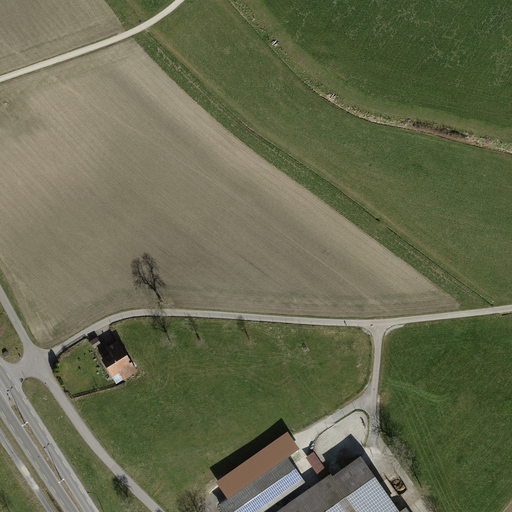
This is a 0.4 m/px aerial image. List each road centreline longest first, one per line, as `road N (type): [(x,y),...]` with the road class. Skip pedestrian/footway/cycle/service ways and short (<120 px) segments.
road 1 (track): [(511,306),(384,321),(144,311),(97,325),(35,362)]
road 2 (track): [(0,80),(133,31),(180,0)]
road 3 (tertiary): [(89,511),(0,375)]
road 4 (tertiary): [(0,402),(70,511)]
